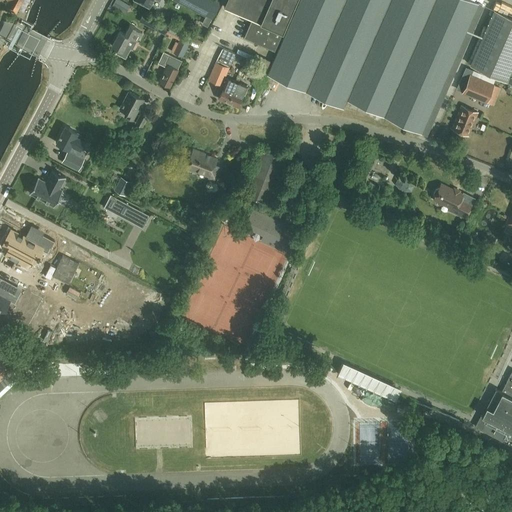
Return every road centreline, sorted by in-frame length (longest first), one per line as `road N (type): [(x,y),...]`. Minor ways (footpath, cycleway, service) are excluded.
road 1 (unclassified): [(511,179),(320,120),(203,114),(103,61)]
road 2 (tertiary): [(0,191),(72,55)]
